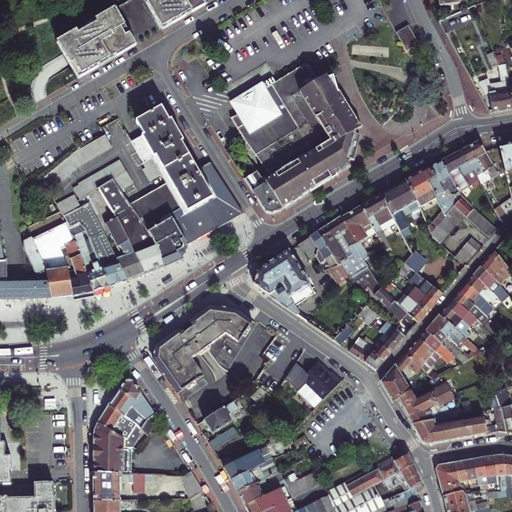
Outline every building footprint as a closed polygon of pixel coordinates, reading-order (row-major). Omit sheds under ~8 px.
[(207,0),(144,0),(162,30),(209,3),(207,0)] [(116,9),(57,43),(63,53),(78,79),(137,45),(116,9)] [(409,25),(396,33),(407,51),(419,44),(409,25)] [(492,52),(486,37),(481,39),(487,54),(492,52)] [(492,52),(487,54),(485,55),(491,68),(498,66),(493,54),(492,52)] [(498,52),(493,54),(498,66),(502,65),(498,52)] [(489,93),(493,113),(511,109),(511,103),(508,80),(504,64),(502,65),(498,66),(502,77),(503,77),(505,83),(503,83),(501,81),(495,82),(494,85),(492,86),(489,78),(480,82),(485,94),(489,93)] [(356,126),(357,124),(351,118),(347,120),(340,106),(343,104),(338,82),(337,80),(335,81),(334,79),(328,79),(328,78),(320,82),(311,67),(309,68),(307,65),(304,66),(357,159),(361,138),(358,137),(356,134),(359,132),(356,126)] [(304,66),(271,86),(327,180),(336,175),(337,176),(352,168),(349,164),(352,163),(356,164),(357,159),(304,66)] [(327,180),(271,86),(268,88),(265,82),(242,96),(304,195),(311,191),(310,190),(327,180)] [(282,209),(304,195),(242,96),(237,100),(240,106),(242,110),(237,113),(238,116),(232,119),(243,139),(247,144),(268,175),(262,178),(282,209)] [(245,215),(213,164),(199,172),(183,142),(185,140),(174,120),(172,122),(164,108),(139,121),(147,135),(133,142),(144,163),(154,158),(164,177),(168,186),(181,211),(188,224),(207,215),(215,230),(217,231),(228,224),(218,204),(224,201),(235,207),(239,218),(245,215)] [(107,137),(82,151),(91,160),(113,149),(107,137)] [(463,151),(478,179),(482,185),(499,174),(485,151),(482,147),(480,142),(463,151)] [(511,143),(500,147),(506,171),(511,169),(511,168),(511,166),(511,143)] [(64,161),(71,172),(77,169),(77,168),(91,160),(82,151),(80,148),(64,161)] [(460,195),(462,198),(467,193),(467,190),(469,189),(462,176),(465,175),(470,183),(478,179),(463,151),(441,162),(455,186),(460,195)] [(152,183),(164,177),(154,158),(144,163),(148,170),(145,171),(152,183)] [(42,179),(49,190),(55,187),(54,186),(60,182),(60,181),(66,178),(65,177),(72,174),(71,173),(71,172),(64,161),(43,179),(42,179)] [(120,162),(102,172),(112,181),(114,184),(120,193),(133,186),(120,162)] [(447,192),(455,186),(441,162),(430,168),(436,180),(429,185),(445,217),(447,215),(451,211),(455,207),(462,198),(460,195),(444,205),(439,195),(442,193),(447,192)] [(436,180),(430,168),(407,181),(421,208),(431,203),(432,205),(431,207),(439,223),(442,220),(445,217),(429,185),(436,180)] [(78,184),(86,197),(98,189),(112,181),(102,172),(78,184)] [(257,172),(245,181),(267,213),(272,215),(282,209),(262,178),(257,172)] [(98,189),(107,205),(146,276),(149,275),(160,271),(165,269),(162,260),(149,238),(129,207),(120,193),(114,184),(112,181),(98,189)] [(407,216),(421,208),(407,181),(382,195),(394,218),(405,238),(412,234),(400,211),(403,209),(407,216)] [(79,201),(86,197),(78,184),(79,186),(73,189),(79,201)] [(149,238),(162,260),(177,254),(187,248),(170,217),(181,211),(168,186),(129,207),(149,238)] [(56,204),(62,216),(79,207),(73,195),(56,204)] [(386,250),(391,247),(382,229),(378,222),(389,216),(391,220),(394,218),(382,195),(361,207),(382,244),(386,250)] [(455,207),(465,216),(467,218),(474,210),(462,198),(455,207)] [(511,198),(503,205),(509,217),(511,213),(511,198)] [(218,204),(228,224),(239,218),(235,207),(224,201),(218,204)] [(91,244),(99,262),(111,286),(127,282),(119,264),(90,203),(63,217),(65,222),(69,229),(78,224),(84,231),(88,239),(91,244)] [(146,276),(107,205),(98,210),(124,262),(119,264),(127,282),(146,276)] [(509,217),(503,205),(495,210),(499,218),(503,224),(509,217)] [(367,238),(372,247),(376,245),(377,247),(382,244),(361,207),(353,212),(368,237),(367,238)] [(455,207),(451,211),(461,221),(465,216),(455,207)] [(477,212),(474,210),(467,218),(491,239),(503,224),(499,218),(491,226),(477,212)] [(188,224),(181,211),(170,217),(187,248),(189,247),(217,231),(215,230),(207,215),(188,224)] [(451,211),(447,215),(457,225),(461,221),(451,211)] [(361,241),(367,238),(368,237),(353,212),(342,218),(357,242),(355,243),(359,252),(363,259),(364,260),(371,257),(361,241)] [(457,225),(447,215),(445,217),(442,220),(452,230),(457,225)] [(360,261),(363,259),(359,252),(355,243),(357,242),(342,218),(342,217),(318,232),(339,265),(342,264),(350,277),(356,274),(352,267),(351,264),(348,258),(353,254),(356,259),(360,261)] [(452,230),(442,220),(439,223),(439,224),(449,233),(452,230)] [(62,248),(66,247),(66,246),(66,245),(74,241),(73,236),(69,229),(65,222),(32,239),(46,271),(47,276),(49,285),(51,299),(74,297),(70,280),(68,270),(60,251),(62,248)] [(439,224),(434,228),(444,238),(449,233),(439,224)] [(69,229),(73,236),(79,233),(76,226),(69,229)] [(444,238),(434,228),(430,232),(433,238),(439,244),(444,238)] [(74,241),(93,291),(111,286),(99,262),(96,263),(94,257),(91,258),(81,232),(79,233),(73,236),(74,241)] [(339,265),(318,232),(318,233),(309,238),(318,251),(318,255),(317,256),(326,270),(329,269),(339,265)] [(0,236),(0,300),(23,300),(51,299),(49,285),(47,276),(46,271),(32,239),(30,233),(24,236),(26,251),(37,276),(38,275),(38,282),(20,282),(9,282),(9,280),(7,280),(7,279),(7,261),(4,261),(0,236)] [(318,251),(309,238),(299,245),(309,260),(317,256),(318,255),(318,251)] [(472,238),(467,243),(478,253),(483,248),(472,238)] [(74,297),(93,291),(74,241),(66,245),(66,246),(66,247),(77,278),(70,280),(74,297)] [(467,243),(464,247),(475,258),(478,253),(467,243)] [(376,245),(372,247),(376,254),(386,250),(382,244),(377,247),(376,245)] [(162,260),(165,269),(184,260),(189,247),(187,248),(177,254),(162,260)] [(464,247),(459,253),(470,263),(475,258),(464,247)] [(292,297),(311,284),(289,251),(258,271),(255,285),(298,315),(301,312),(297,305),(292,297)] [(496,251),(482,267),(496,280),(500,276),(502,278),(504,275),(502,274),(507,268),(496,251)] [(455,257),(466,267),(470,263),(459,253),(455,257)] [(425,264),(414,254),(406,262),(418,273),(425,264)] [(339,265),(329,269),(340,287),(352,280),(350,277),(342,264),(339,265)] [(350,277),(352,280),(359,292),(369,286),(373,293),(374,295),(382,287),(368,266),(360,271),(356,274),(350,277)] [(482,267),(475,275),(489,288),(495,293),(501,286),(496,280),(482,267)] [(475,275),(468,283),(482,296),(489,288),(475,275)] [(430,287),(424,294),(435,303),(443,294),(430,283),(428,285),(430,287)] [(468,283),(460,292),(477,307),(479,305),(477,303),(482,296),(468,283)] [(382,287),(374,295),(388,309),(395,301),(382,287)] [(415,300),(417,302),(420,305),(420,306),(427,313),(435,303),(424,294),(423,292),(415,300)] [(460,292),(454,299),(469,312),(476,320),(481,325),(487,318),(477,307),(460,292)] [(454,299),(447,307),(462,321),(469,328),(476,320),(469,312),(454,299)] [(395,301),(388,309),(402,322),(409,313),(404,309),(395,301)] [(404,309),(409,313),(419,322),(427,313),(420,306),(420,305),(417,302),(414,304),(411,302),(404,309)] [(364,320),(373,310),(367,305),(358,315),(364,320)] [(193,325),(194,327),(207,345),(212,346),(228,335),(242,344),(256,322),(240,310),(210,307),(193,320),(193,325)] [(447,307),(441,314),(458,331),(467,340),(471,336),(466,332),(469,328),(462,321),(447,307)] [(371,325),(380,315),(373,310),(364,320),(371,325)] [(433,323),(447,337),(456,346),(461,342),(471,353),(466,357),(469,361),(479,355),(467,340),(458,331),(441,314),(433,323)] [(385,333),(392,325),(387,321),(381,329),(385,333)] [(427,330),(441,344),(461,365),(469,361),(466,357),(464,355),(462,358),(451,347),(445,340),(447,337),(433,323),(427,330)] [(355,330),(349,325),(334,341),(341,345),(355,330)] [(385,333),(399,345),(406,338),(392,325),(385,333)] [(199,352),(198,356),(212,346),(207,345),(194,327),(186,333),(199,352)] [(157,346),(154,359),(171,378),(167,380),(178,395),(205,376),(193,359),(198,356),(199,352),(186,333),(184,331),(179,330),(157,346)] [(427,330),(420,338),(434,352),(441,344),(427,330)] [(392,354),(399,345),(385,333),(380,339),(385,343),(383,345),(392,354)] [(360,337),(360,338),(350,352),(366,363),(374,351),(371,349),(373,347),(360,337)] [(434,352),(420,338),(413,346),(428,361),(434,367),(441,359),(434,352)] [(385,362),(392,354),(383,345),(385,343),(380,339),(374,347),(379,351),(376,354),(385,362)] [(406,354),(414,362),(421,368),(427,376),(434,367),(428,361),(413,346),(406,354)] [(374,351),(366,363),(377,371),(385,362),(376,354),(374,351)] [(394,402),(399,399),(412,392),(402,375),(414,362),(406,354),(382,382),(394,402)] [(171,378),(154,359),(154,361),(167,380),(171,378)] [(331,374),(318,362),(306,373),(296,364),(285,380),(315,409),(342,382),(332,372),(331,374)] [(124,384),(121,390),(126,397),(124,399),(139,413),(147,421),(143,425),(140,429),(145,433),(147,435),(158,419),(133,382),(128,380),(124,384)] [(443,401),(444,404),(445,405),(456,399),(448,384),(432,392),(433,394),(417,402),(412,392),(399,399),(409,418),(443,401)] [(511,433),(511,395),(509,388),(505,389),(502,384),(496,386),(506,406),(507,406),(507,433),(511,433)] [(262,387),(251,397),(256,402),(266,392),(262,387)] [(121,390),(109,406),(134,422),(136,425),(140,429),(143,425),(139,422),(139,421),(136,418),(139,413),(124,399),(126,397),(121,390)] [(56,399),(45,400),(45,410),(56,409),(56,399)] [(409,418),(413,425),(435,421),(441,419),(436,408),(444,404),(443,401),(409,418)] [(235,402),(206,420),(215,434),(234,422),(229,415),(233,413),(235,413),(240,410),(235,402)] [(98,423),(126,439),(125,447),(132,447),(145,433),(140,429),(136,425),(134,422),(109,406),(99,422),(98,423)] [(507,406),(506,406),(498,408),(499,432),(507,433),(507,406)] [(437,426),(435,421),(413,425),(422,442),(428,445),(499,432),(498,424),(486,427),(484,417),(437,426)] [(131,474),(132,447),(125,447),(126,439),(98,423),(96,431),(95,473),(131,474)] [(0,511),(55,511),(57,511),(56,497),(53,497),(53,483),(34,484),(34,498),(0,498),(0,484),(11,484),(10,471),(12,471),(11,456),(5,456),(5,442),(1,442),(0,429),(0,428),(0,511)] [(229,431),(210,443),(214,450),(234,438),(229,431)] [(300,452),(313,444),(307,435),(295,443),(300,452)] [(234,453),(220,460),(225,468),(239,461),(234,453)] [(384,481),(415,465),(410,455),(395,463),(378,471),(382,482),(384,481)] [(504,455),(493,457),(496,477),(506,476),(504,455)] [(483,458),(486,481),(486,482),(496,480),(496,477),(493,457),(483,458)] [(225,468),(232,481),(252,470),(245,458),(239,461),(225,468)] [(385,463),(328,493),(330,496),(378,471),(395,463),(393,458),(385,463)] [(474,459),(478,479),(479,486),(483,485),(482,482),(486,481),(483,458),(474,459)] [(474,459),(464,461),(468,481),(478,479),(474,459)] [(468,481),(464,461),(455,463),(460,482),(468,481)] [(455,463),(439,465),(437,470),(441,487),(452,484),(453,486),(461,484),(460,482),(455,463)] [(403,483),(407,492),(414,489),(416,488),(423,484),(415,465),(384,481),(387,489),(390,488),(403,483)] [(232,481),(239,493),(266,479),(284,470),(282,466),(278,468),(278,467),(263,474),(259,467),(252,470),(232,481)] [(296,511),(377,511),(386,507),(383,501),(376,485),(382,482),(378,471),(330,496),(298,511),(296,511)] [(186,476),(187,483),(196,479),(192,472),(186,476)] [(291,485),(286,488),(247,508),(248,511),(296,511),(298,511),(292,499),(298,496),(304,493),(317,487),(323,484),(319,476),(317,472),(311,475),(299,481),(292,485),(291,485)] [(95,473),(95,501),(121,500),(120,482),(136,483),(136,493),(146,494),(147,481),(147,475),(131,474),(95,473)] [(187,483),(189,491),(199,485),(196,479),(187,483)] [(266,479),(239,493),(247,508),(286,488),(291,485),(287,479),(270,487),(266,479)] [(441,487),(444,497),(463,492),(465,494),(468,493),(467,488),(462,489),(461,484),(453,486),(452,484),(441,487)] [(189,491),(190,499),(203,492),(199,485),(189,491)] [(394,511),(396,511),(421,502),(416,488),(414,489),(407,492),(387,500),(388,506),(389,511),(394,511)] [(444,497),(447,508),(467,502),(465,494),(463,492),(444,497)] [(95,501),(95,511),(121,511),(121,500),(95,501)] [(423,511),(421,502),(396,511),(395,511),(423,511)] [(447,508),(448,511),(469,511),(467,502),(447,508)]
